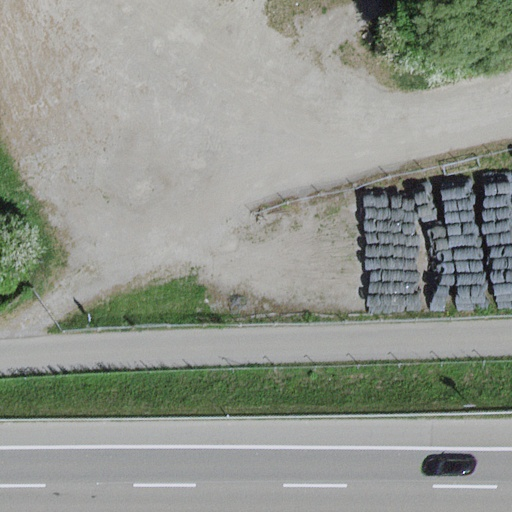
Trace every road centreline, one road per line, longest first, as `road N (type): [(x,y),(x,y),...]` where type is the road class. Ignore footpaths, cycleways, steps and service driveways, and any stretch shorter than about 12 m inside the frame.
road 1 (track): [(511,110),(256,184),(170,220),(85,276),(0,348)]
road 2 (track): [(0,361),(511,338)]
road 3 (motorway): [(511,487),(0,488)]
road 4 (track): [(170,220),(70,0)]
